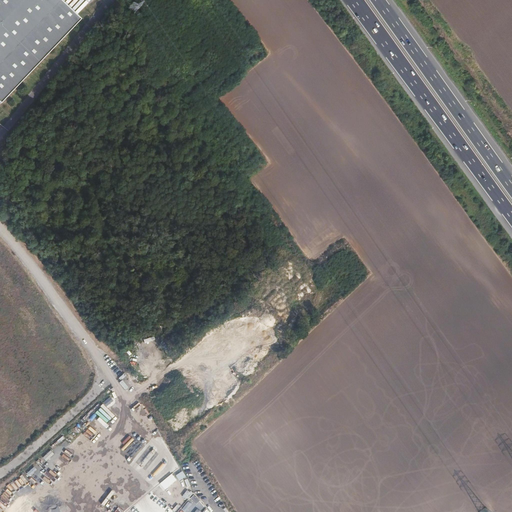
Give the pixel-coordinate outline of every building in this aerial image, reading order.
[(0,0),(0,102),(1,104),(81,19),(60,0),(0,0)] [(190,431),(222,403),(218,398),(216,399),(213,395),(200,380),(188,390),(190,392),(204,410),(185,425),(190,431)] [(189,394),(188,393),(186,391),(169,404),(182,421),(190,416),(179,402),(189,394)] [(102,401),(105,406),(113,402),(110,397),(102,401)] [(162,410),(159,412),(166,423),(168,421),(162,410)] [(145,468),(151,459),(153,461),(158,453),(150,448),(140,466),(145,468)] [(182,471),(175,475),(179,481),(185,476),(182,471)] [(163,490),(176,480),(171,474),(158,484),(163,490)] [(187,500),(178,511),(200,511),(206,504),(186,490),(182,496),(187,500)]
